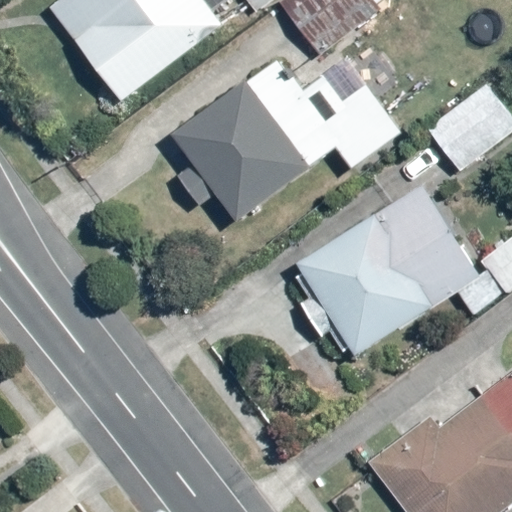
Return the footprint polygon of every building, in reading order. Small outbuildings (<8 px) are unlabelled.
[(222,25),(215,16),(236,0),(247,0),(255,10),(268,0),(53,0),(48,4),(121,101),(222,25)] [(380,10),(372,0),(281,0),(279,1),(320,55),(380,10)] [(402,133),(369,89),(392,72),(374,47),(328,81),(323,75),(303,89),(278,55),(172,132),(193,161),(176,173),(200,205),(216,193),(237,221),(338,147),(354,169),(402,133)] [(511,131),(511,116),(487,85),(429,130),(461,171),(511,131)] [(322,335),(336,326),(355,355),(460,288),(476,313),(497,299),(423,183),(296,264),(314,292),(300,301),(322,335)] [(511,287),(511,237),(482,258),(506,292),(511,287)] [(483,346),(412,401),(425,418),(368,464),(404,511),(499,511),(511,503),(511,375),(508,379),(483,346)]
